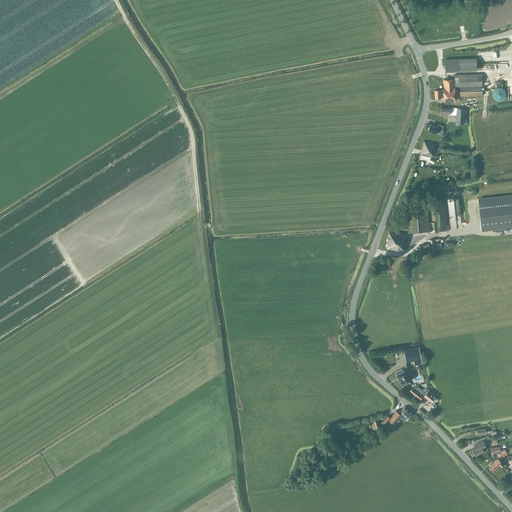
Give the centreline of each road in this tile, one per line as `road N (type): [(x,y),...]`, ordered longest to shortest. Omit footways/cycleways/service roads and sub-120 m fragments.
road 1 (tertiary): [(511,510),(364,364),(353,337),(352,305),(424,114),(417,49)]
road 2 (track): [(381,228),(203,226)]
